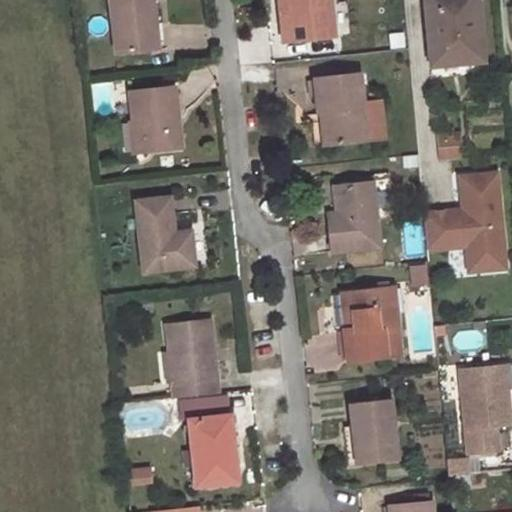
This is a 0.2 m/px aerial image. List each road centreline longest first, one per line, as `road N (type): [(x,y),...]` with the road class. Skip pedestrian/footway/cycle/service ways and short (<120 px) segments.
road 1 (residential): [(319,487),(301,447),(285,278),(271,238),(245,211),(221,0)]
road 2 (unknown): [(417,0),(435,190)]
